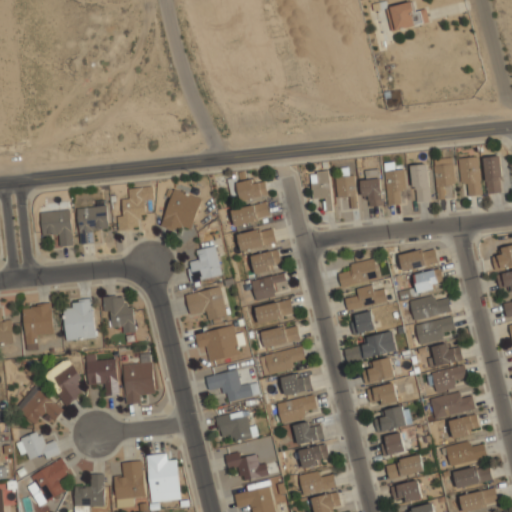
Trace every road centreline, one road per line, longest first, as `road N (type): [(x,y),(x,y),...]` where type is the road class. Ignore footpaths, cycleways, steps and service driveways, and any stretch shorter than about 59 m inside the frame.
road 1 (tertiary): [(511,126),(0,181)]
road 2 (residential): [(287,176),(371,511)]
road 3 (residential): [(153,264),(210,511)]
road 4 (residential): [(457,223),(511,444)]
road 5 (residential): [(303,241),(511,217)]
road 6 (tertiary): [(165,0),(179,62),(218,158)]
road 7 (residential): [(153,264),(0,278)]
